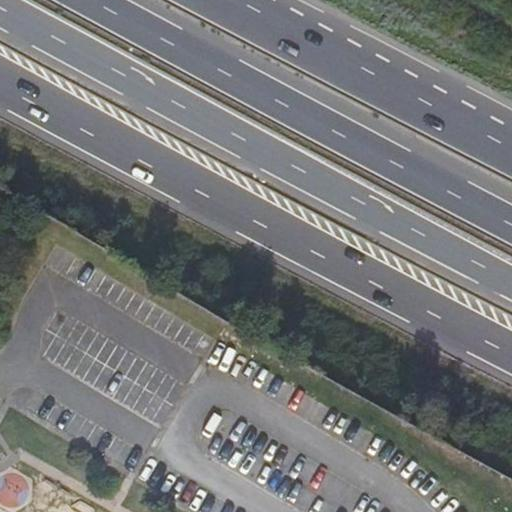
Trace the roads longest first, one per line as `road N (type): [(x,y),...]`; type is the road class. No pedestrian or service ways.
road 1 (motorway): [(0,11),(511,280)]
road 2 (motorway): [(0,84),(511,351)]
road 3 (motorway): [(511,223),(81,0)]
road 4 (motorway): [(511,146),(237,0)]
